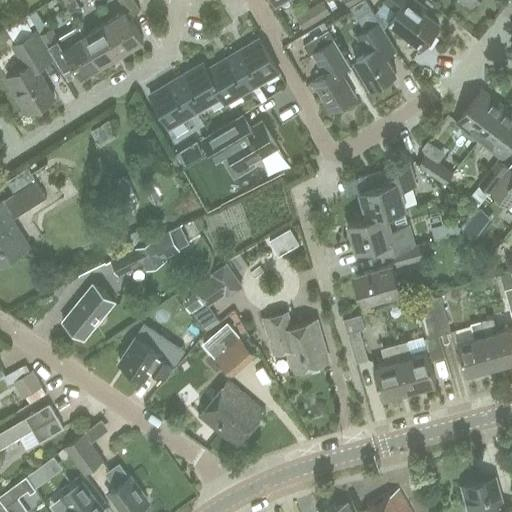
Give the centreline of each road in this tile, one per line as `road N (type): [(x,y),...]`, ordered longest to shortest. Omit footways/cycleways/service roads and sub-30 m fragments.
road 1 (residential): [(234,499),(196,458),(0,324)]
road 2 (tertiary): [(234,499),(308,467),(511,412)]
road 3 (residential): [(3,164),(159,65),(180,0)]
road 4 (residential): [(334,153),(382,133),(461,79),(489,41)]
road 5 (residential): [(334,153),(253,0)]
road 6 (residential): [(330,295),(303,196),(329,177),(334,153)]
